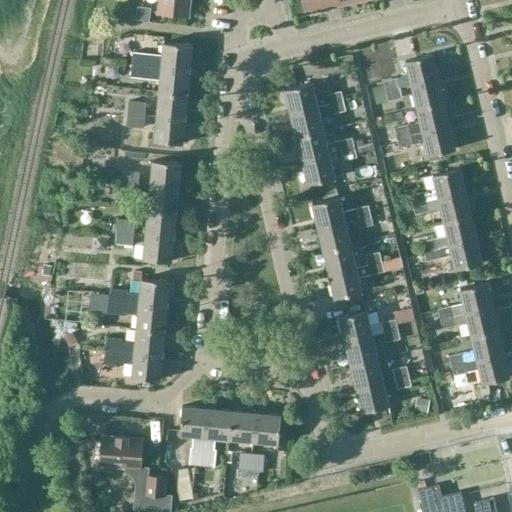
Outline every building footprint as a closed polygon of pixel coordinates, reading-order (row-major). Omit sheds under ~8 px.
[(190,0),(156,0),(156,14),(188,17),(190,0)] [(338,6),(336,0),(300,0),(304,14),(338,6)] [(133,52),(131,66),(189,72),(191,47),(164,44),(163,55),(133,52)] [(438,79),(433,55),(406,62),(409,75),(383,81),(385,91),(399,88),(412,85),(438,79)] [(131,66),(130,78),(160,81),(159,94),(187,96),(189,72),(131,66)] [(444,102),(438,79),(412,85),(417,108),(444,102)] [(343,101),(340,91),(315,98),(312,84),(285,90),(291,114),(317,108),(330,105),(343,101)] [(402,98),(399,88),(385,91),(388,102),(402,98)] [(187,96),(159,94),(157,119),(184,121),(187,96)] [(128,101),(127,113),(144,115),(145,102),(128,101)] [(343,101),(330,105),(332,114),(345,111),(343,101)] [(417,108),(420,121),(394,128),(397,138),(449,126),(444,102),(417,108)] [(296,138),(323,131),(317,108),(291,114),(296,138)] [(127,113),(125,125),(143,127),(144,115),(127,113)] [(184,121),(157,119),(154,143),(182,146),(184,121)] [(455,149),(449,126),(397,138),(399,147),(425,141),(428,156),(455,149)] [(326,144),(323,131),(296,138),(302,161),(329,155),(328,154),(340,151),(364,146),(364,144),(363,139),(353,142),(352,138),(326,144)] [(364,146),(340,151),(342,161),(357,157),(356,154),(374,149),(372,142),(364,144),(364,146)] [(329,155),(302,161),(308,185),(334,179),(329,155)] [(152,163),(150,187),(178,190),(180,165),(152,163)] [(424,191),(410,195),(412,205),(465,192),(460,169),(433,175),(436,188),(424,191)] [(122,170),(120,183),(138,184),(140,172),(122,170)] [(120,183),(119,195),(137,197),(138,184),(120,183)] [(178,190),(150,187),(148,212),(176,214),(178,190)] [(465,192),(412,205),(415,215),(428,211),(441,208),(444,222),(471,216),(465,192)] [(318,228),(370,215),(368,205),(342,211),(339,198),(312,204),(318,228)] [(176,214),(148,212),(145,236),(174,239),(176,214)] [(324,252),(350,245),(347,230),(373,225),(370,215),(318,228),(324,252)] [(435,238),(421,242),(423,251),(476,240),(471,216),(444,222),(447,235),(435,238)] [(117,218),(116,231),(134,233),(135,220),(117,218)] [(116,231),(115,244),(132,245),(134,233),(116,231)] [(174,239),(145,236),(143,260),(171,264),(174,239)] [(476,240),(423,251),(426,262),(452,254),(456,270),(482,263),(476,240)] [(356,269),(350,245),(324,252),(329,275),(356,269)] [(365,255),(368,266),(381,263),(379,252),(365,255)] [(381,263),(368,266),(356,269),(329,275),(335,299),(361,292),(358,278),(383,272),(381,263)] [(110,289),(109,302),(167,307),(170,283),(141,280),(140,293),(127,292),(127,290),(110,289)] [(437,309),(440,319),(492,307),(487,283),(460,290),(463,302),(437,309)] [(167,307),(109,302),(107,314),(126,316),(126,313),(138,314),(136,329),(165,332),(167,307)] [(498,330),(492,307),(440,319),(442,329),(468,322),(471,337),(498,330)] [(339,318),(345,342),(372,335),(383,332),(397,329),(395,319),(369,325),(366,312),(339,318)] [(165,332),(136,329),(135,341),(123,340),(123,338),(105,336),(104,350),(134,353),(163,356),(165,332)] [(399,339),(397,329),(383,332),(386,342),(399,339)] [(462,352),(448,356),(451,366),(504,354),(498,330),(471,337),(474,349),(462,352)] [(377,359),(372,335),(345,342),(351,365),(377,359)] [(134,353),(104,350),(103,362),(120,363),(120,361),(133,363),(132,378),(161,380),(163,356),(134,353)] [(504,354),(451,366),(452,372),(453,375),(467,372),(479,369),(483,384),(498,380),(509,377),(504,354)] [(377,359),(351,365),(356,389),(383,382),(377,359)] [(407,366),(393,369),(395,379),(395,380),(409,376),(407,366)] [(409,376),(395,380),(397,390),(411,386),(409,376)] [(383,382),(356,389),(362,412),(389,406),(383,382)] [(183,406),(180,435),(194,436),(192,447),(190,447),(188,465),(202,466),(204,437),(208,409),(183,406)] [(214,467),(216,449),(214,449),(215,438),(229,440),(232,411),(208,409),(204,437),(202,466),(214,467)] [(232,411),(229,440),(253,442),(256,414),(232,411)] [(280,416),(256,414),(253,442),(278,445),(280,416)] [(140,467),(142,438),(102,435),(100,466),(126,467),(126,471),(130,473),(133,476),(136,480),(137,484),(136,493),(164,495),(165,477),(147,476),(148,468),(140,467)] [(239,451),(238,468),(251,470),(252,453),(239,451)] [(252,453),(251,470),(263,471),(264,454),(252,453)] [(439,484),(417,489),(421,503),(420,503),(421,511),(496,511),(493,497),(473,502),(475,511),(465,511),(461,491),(441,495),(439,484)]
